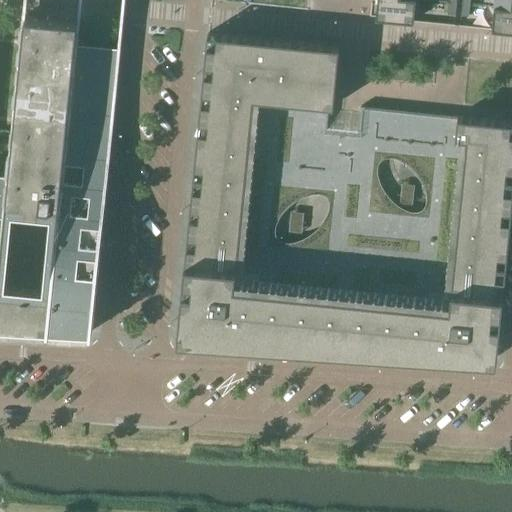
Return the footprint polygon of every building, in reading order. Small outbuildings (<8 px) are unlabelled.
[(415,0),(377,0),(375,17),(413,21),(415,0)] [(511,0),(494,0),(493,6),(511,8),(511,0)] [(456,3),(448,2),(447,13),(455,14),(456,3)] [(470,4),(462,3),(461,15),(469,15),(470,4)] [(511,8),(493,6),(491,29),(511,31),(511,8)] [(47,328),(48,329),(49,329),(49,326),(60,326),(60,330),(88,332),(89,328),(90,328),(89,331),(92,331),(102,225),(120,44),(118,43),(118,46),(78,42),(78,40),(75,40),(77,20),(25,14),(10,165),(8,165),(7,173),(0,172),(0,326),(24,328),(25,324),(32,325),(32,328),(46,329),(46,326),(47,326),(47,328)] [(207,33),(187,236),(177,333),(178,333),(178,336),(496,358),(496,354),(497,354),(511,203),(511,121),(361,106),(360,113),(328,110),(334,45),(207,33)]
